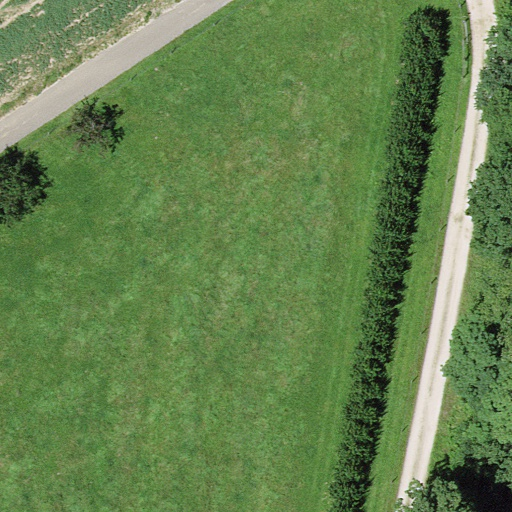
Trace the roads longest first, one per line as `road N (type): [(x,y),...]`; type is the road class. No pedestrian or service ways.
road 1 (track): [(488,0),(492,15),(444,316),(405,511)]
road 2 (residential): [(0,136),(210,0)]
